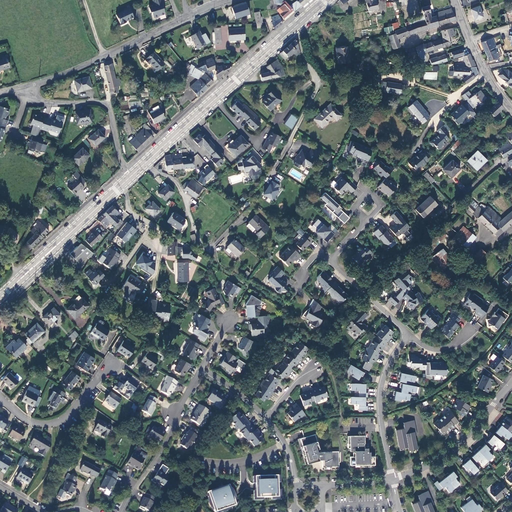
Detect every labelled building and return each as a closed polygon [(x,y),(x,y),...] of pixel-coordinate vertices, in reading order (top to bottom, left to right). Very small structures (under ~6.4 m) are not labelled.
[(162,0),(153,0),(155,4),(150,6),(149,7),(151,12),(152,12),(154,17),(155,18),(159,17),(159,16),(165,14),(163,7),(164,7),(162,0)] [(290,6),(289,6),(293,10),(294,11),(301,5),(298,1),(297,0),(292,4),(290,1),(288,3),(290,6)] [(365,0),(368,11),(378,9),(376,0),(372,1),(372,0),(365,0)] [(277,10),(279,14),(283,19),(293,10),(289,6),(285,1),(283,3),(282,3),(284,5),(277,10)] [(394,7),(395,10),(396,10),(398,10),(396,2),(393,3),(386,3),(386,7),(394,7)] [(231,8),(235,19),(245,15),(247,19),(250,18),(246,3),(231,8)] [(428,6),(421,8),(423,14),(429,13),(430,13),(428,6)] [(483,17),(479,6),(471,9),(475,20),(483,17)] [(130,8),(116,15),(120,25),(126,22),(125,21),(134,17),(130,8)] [(453,13),(451,9),(450,9),(435,13),(435,16),(436,17),(438,26),(455,20),(453,13)] [(398,10),(396,10),(397,22),(392,24),(392,26),(393,29),(402,27),(398,10)] [(259,12),(254,13),(256,23),(262,23),(262,22),(261,17),(260,17),(259,12)] [(428,29),(438,26),(436,17),(435,16),(430,18),(429,13),(423,14),(423,16),(424,19),(425,21),(428,29)] [(273,22),(272,22),(274,29),(282,23),(279,15),(271,18),(273,22)] [(423,16),(408,21),(409,22),(410,26),(425,21),(424,19),(423,16)] [(397,39),(428,29),(425,21),(410,26),(406,27),(403,28),(394,31),(395,33),(397,39)] [(442,38),(439,39),(442,48),(442,47),(451,45),(450,43),(448,37),(451,37),(455,36),(453,28),(441,31),(442,38)] [(244,29),(228,30),(229,41),(241,40),(241,39),(244,38),(244,29)] [(190,36),(197,49),(206,44),(199,32),(190,36)] [(400,47),(397,39),(395,33),(388,36),(393,49),(400,47)] [(481,43),(485,52),(496,47),(496,46),(495,45),(492,39),(492,38),(481,43)] [(294,52),(298,48),(296,39),(279,54),(284,60),(294,52)] [(438,51),(443,50),(442,47),(442,48),(439,39),(431,42),(424,45),(427,52),(437,49),(438,51)] [(420,54),(427,52),(424,45),(424,44),(415,47),(421,65),(428,63),(426,58),(422,59),(420,54)] [(336,47),(337,64),(350,63),(349,46),(336,47)] [(499,53),(496,48),(496,47),(485,52),(489,61),(502,56),(500,52),(499,53)] [(417,60),(415,52),(414,53),(413,49),(408,50),(409,54),(408,54),(410,62),(417,60)] [(461,50),(449,53),(450,59),(462,56),(461,50)] [(150,63),(157,70),(164,64),(153,52),(145,60),(149,63),(150,63)] [(463,60),(467,67),(475,66),(473,60),(472,60),(469,54),(462,57),(462,56),(458,58),(458,62),(463,60)] [(442,63),(447,61),(447,60),(445,55),(437,58),(436,57),(430,59),(431,64),(442,63)] [(212,57),(205,61),(206,65),(205,65),(205,66),(199,68),(206,73),(214,69),(215,69),(214,65),(214,62),(212,57)] [(0,70),(10,67),(7,58),(0,60),(0,70)] [(113,67),(111,60),(103,62),(111,94),(118,92),(117,87),(120,86),(118,78),(115,79),(113,67)] [(269,79),(285,76),(282,69),(276,60),(266,67),(269,72),(260,74),(261,81),(269,79)] [(221,64),(214,65),(215,69),(214,69),(216,79),(217,79),(218,80),(230,69),(228,65),(222,66),(221,64)] [(476,67),(470,68),(467,68),(464,68),(464,64),(453,64),(453,71),(449,71),(449,76),(462,76),(462,74),(467,75),(466,77),(463,80),(466,84),(478,74),(476,67)] [(191,65),(189,68),(189,69),(188,72),(198,77),(201,71),(194,68),(195,67),(191,65)] [(511,73),(508,70),(502,78),(502,79),(509,85),(511,87),(511,73)] [(190,87),(198,96),(213,82),(205,73),(190,87)] [(88,77),(74,80),(77,92),(91,88),(88,77)] [(385,92),(401,95),(402,84),(387,82),(386,82),(383,82),(382,89),(385,89),(385,92)] [(269,110),(281,100),(272,90),(267,94),(268,95),(261,102),(269,110)] [(470,98),(468,96),(464,99),(467,103),(472,109),(478,104),(480,106),(483,104),(482,101),(485,98),(480,91),(470,98)] [(427,114),(416,100),(408,107),(420,121),(420,120),(423,123),(430,118),(427,114)] [(240,115),(244,119),(251,111),(243,104),(242,106),(237,102),(231,109),(237,114),(238,113),(240,115)] [(491,118),(503,108),(498,102),(486,113),(491,118)] [(475,115),(476,114),(473,111),(472,109),(467,103),(463,106),(462,106),(460,108),(467,117),(470,115),(472,117),(473,117),(476,119),(478,117),(475,115)] [(341,116),(330,104),(313,119),(322,127),(333,117),(336,121),(341,116)] [(0,123),(6,125),(7,121),(4,120),(6,114),(8,114),(9,109),(0,106),(0,123)] [(152,109),(153,110),(154,112),(149,115),(154,124),(158,122),(158,123),(161,121),(161,120),(165,117),(160,108),(159,109),(158,106),(152,109)] [(464,119),(467,117),(460,108),(451,116),(453,118),(452,118),(458,125),(459,124),(461,124),(464,121),(464,119)] [(89,110),(75,112),(76,124),(81,124),(80,122),(91,120),(89,110)] [(258,118),(251,111),(244,119),(247,121),(250,124),(249,125),(255,130),(261,124),(256,119),(258,118)] [(36,137),(39,128),(44,130),(48,118),(43,117),(44,115),(39,114),(38,116),(33,114),(30,124),(33,125),(29,135),(32,135),(36,137)] [(51,120),(48,118),(44,130),(48,131),(48,130),(51,131),(53,130),(53,131),(58,133),(59,129),(60,128),(62,123),(58,121),(51,119),(51,120)] [(291,129),(296,120),(294,122),(288,118),(284,124),(291,129)] [(125,121),(129,132),(134,131),(130,119),(125,121)] [(129,142),(138,152),(153,138),(153,137),(156,135),(151,130),(145,123),(142,126),(144,128),(129,142)] [(443,126),(436,131),(439,135),(430,142),(430,144),(432,147),(434,145),(438,149),(439,150),(442,147),(442,145),(446,142),(445,142),(448,139),(446,136),(449,133),(443,126)] [(92,132),(90,130),(80,138),(83,141),(92,132)] [(98,130),(88,139),(95,147),(105,137),(98,130)] [(281,138),(271,133),(266,143),(265,142),(261,149),(268,153),(272,146),(275,148),(281,138)] [(41,144),(43,139),(41,139),(36,137),(32,135),(30,140),(28,139),(27,143),(29,144),(29,147),(27,152),(30,154),(32,153),(33,152),(37,153),(39,148),(41,147),(42,144),(41,144)] [(204,148),(207,152),(214,146),(205,135),(202,138),(199,135),(193,140),(200,148),(203,145),(205,147),(204,148)] [(248,145),(240,136),(233,141),(232,140),(224,147),(229,152),(230,151),(235,156),(248,145)] [(461,142),(458,140),(453,145),(450,149),(452,151),(453,150),(461,142)] [(511,152),(511,148),(507,141),(496,147),(503,158),(511,152)] [(360,165),(366,167),(372,153),(368,151),(369,150),(369,148),(354,142),(350,150),(354,152),(355,155),(358,156),(360,157),(359,160),(362,161),(360,165)] [(89,155),(80,146),(75,151),(77,153),(72,158),(78,165),(89,155)] [(220,159),(223,157),(224,156),(214,146),(207,152),(211,155),(212,154),(214,157),(210,160),(217,167),(223,162),(220,159)] [(485,154),(482,148),(480,150),(478,147),(473,153),(474,154),(467,161),(476,170),(485,160),(483,158),(486,155),(485,154)] [(307,165),(310,167),(319,152),(312,148),(308,155),(303,152),(301,156),(302,156),(301,157),(299,156),(298,155),(293,162),(295,163),(294,166),(299,169),(301,167),(303,168),(304,166),(307,165)] [(427,159),(430,156),(424,150),(421,152),(421,151),(417,154),(418,155),(414,158),(415,158),(413,160),(412,159),(407,163),(411,167),(412,167),(415,170),(420,167),(421,167),(425,164),(425,163),(428,160),(427,159)] [(455,152),(453,150),(452,151),(453,152),(460,160),(462,158),(456,152),(455,152)] [(179,159),(178,154),(170,155),(173,169),(182,168),(181,159),(179,159)] [(173,169),(170,155),(164,157),(165,170),(167,170),(167,173),(169,174),(173,173),(173,169)] [(181,157),(181,159),(182,168),(183,169),(189,168),(189,169),(194,169),(193,157),(188,158),(188,160),(186,160),(185,157),(181,157)] [(244,160),(242,157),(236,162),(237,170),(242,169),(243,171),(248,170),(249,176),(251,176),(251,179),(257,178),(257,175),(260,174),(259,168),(259,164),(256,161),(253,162),(252,158),(249,158),(248,157),(244,160)] [(387,177),(394,169),(391,166),(389,168),(380,160),(380,161),(379,160),(376,160),(375,162),(375,164),(376,165),(373,168),(377,172),(377,171),(378,172),(378,173),(381,177),(382,175),(384,174),(387,177)] [(460,169),(452,161),(443,169),(451,177),(460,169)] [(214,172),(206,164),(203,167),(205,169),(203,170),(202,169),(198,172),(206,181),(210,178),(209,177),(214,172)] [(428,170),(423,175),(431,184),(434,180),(429,175),(431,172),(428,170)] [(82,185),(85,181),(76,171),(72,175),(76,179),(67,187),(74,194),(79,188),(81,190),(84,187),(82,185)] [(352,192),(358,186),(352,181),(349,184),(342,177),(337,182),(338,183),(335,187),(342,194),(347,189),(349,189),(352,192)] [(389,181),(386,177),(385,178),(378,186),(381,190),(382,189),(389,195),(393,191),(394,191),(397,188),(393,184),(393,183),(390,180),(389,181)] [(189,182),(187,181),(184,184),(182,186),(184,189),(183,190),(195,198),(203,188),(192,179),(189,182)] [(272,181),(270,185),(268,184),(265,188),(267,189),(263,194),(271,199),(274,194),(275,195),(278,190),(277,190),(280,186),(272,181)] [(165,200),(174,192),(167,185),(158,193),(165,200)] [(325,192),(321,197),(327,202),(326,204),(339,216),(338,217),(345,223),(350,217),(341,209),(343,207),(325,192)] [(429,196),(415,210),(423,217),(437,204),(429,196)] [(497,237),(511,223),(511,210),(501,219),(489,207),(484,211),(473,200),(466,207),(497,237)] [(160,210),(152,202),(145,209),(153,217),(160,210)] [(326,204),(325,205),(338,217),(339,216),(326,204)] [(122,216),(112,206),(103,214),(111,223),(117,229),(122,222),(119,219),(122,216)] [(405,221),(396,211),(390,216),(396,222),(396,224),(395,225),(393,225),(389,228),(396,235),(398,236),(401,233),(403,233),(410,227),(404,221),(405,221)] [(184,220),(173,213),(167,222),(178,229),(177,230),(182,233),(187,225),(186,220),(185,219),(184,220)] [(97,220),(105,228),(111,223),(103,214),(97,220)] [(260,238),(269,228),(256,215),(249,222),(250,223),(247,226),(253,231),(256,229),(258,231),(256,234),(260,238)] [(327,241),(334,233),(319,219),(314,224),(318,228),(316,231),(320,235),(321,233),(323,235),(322,236),(324,237),(323,238),(327,241)] [(37,224),(33,228),(35,230),(35,231),(36,232),(37,232),(42,237),(48,231),(38,221),(36,223),(37,224)] [(127,222),(116,235),(125,242),(128,239),(129,239),(136,230),(127,222)] [(388,244),(394,239),(382,224),(377,227),(378,228),(374,232),(379,237),(381,238),(385,243),(388,244)] [(450,228),(448,226),(427,246),(425,247),(419,252),(417,255),(420,258),(421,258),(421,259),(423,257),(424,257),(444,237),(443,235),(450,228)] [(309,243),(313,238),(301,227),(297,231),(299,233),(296,236),(299,240),(296,243),(303,249),(306,245),(309,243)] [(454,238),(459,242),(468,231),(463,227),(454,238)] [(29,250),(42,237),(37,232),(36,232),(35,231),(35,230),(33,228),(30,231),(32,232),(34,234),(32,236),(30,235),(27,238),(29,239),(27,241),(24,246),(29,250)] [(430,230),(422,236),(424,239),(432,233),(430,230)] [(90,236),(85,241),(91,247),(98,241),(102,238),(95,231),(92,234),(91,233),(89,236),(90,236)] [(472,235),(468,231),(459,242),(466,248),(477,235),(474,233),(472,235)] [(244,248),(234,239),(227,247),(228,247),(225,250),(229,253),(231,251),(237,256),(244,248)] [(167,246),(167,255),(176,255),(177,254),(177,253),(177,246),(177,242),(169,242),(169,246),(167,246)] [(466,248),(459,242),(455,247),(461,253),(466,248)] [(86,257),(89,260),(90,258),(93,253),(81,244),(70,254),(79,264),(86,257)] [(301,255),(290,245),(279,256),(289,265),(292,261),(292,260),(294,258),(296,260),(301,255)] [(370,256),(373,253),(365,245),(362,248),(361,247),(352,257),(359,263),(363,258),(364,259),(369,255),(370,256)] [(120,255),(110,248),(108,252),(109,253),(102,263),(111,268),(114,264),(115,262),(116,263),(119,259),(118,258),(120,255)] [(193,261),(195,261),(197,256),(184,248),(182,248),(182,251),(182,253),(182,258),(188,258),(193,261)] [(452,262),(443,249),(430,258),(440,271),(452,262)] [(472,269),(486,254),(480,249),(467,264),(472,269)] [(148,257),(143,253),(136,264),(142,268),(141,269),(151,275),(154,273),(155,262),(151,262),(147,259),(148,257)] [(177,263),(177,282),(188,281),(188,263),(177,263)] [(284,272),(278,265),(272,271),(273,272),(270,275),(271,276),(268,279),(276,286),(275,287),(275,289),(278,291),(280,291),(281,290),(287,290),(286,284),(285,283),(285,282),(282,279),(281,281),(279,279),(279,278),(284,272)] [(505,275),(502,278),(507,283),(511,277),(511,267),(510,269),(507,266),(502,272),(505,275)] [(417,268),(413,271),(420,278),(423,274),(417,268)] [(106,277),(99,269),(95,271),(93,269),(91,271),(91,273),(87,276),(90,279),(89,280),(93,284),(95,284),(98,282),(98,280),(100,278),(102,280),(106,277)] [(320,284),(326,290),(327,290),(335,281),(331,278),(332,278),(328,274),(328,275),(327,274),(327,273),(323,270),(317,276),(317,279),(321,283),(320,284)] [(405,270),(392,281),(396,286),(398,284),(403,290),(396,297),(394,295),(391,298),(390,297),(388,299),(394,305),(402,297),(409,289),(411,287),(409,284),(411,282),(411,281),(414,279),(405,270)] [(136,293),(141,284),(133,279),(134,279),(129,276),(118,295),(126,300),(129,295),(129,296),(132,291),(136,293)] [(241,288),(228,279),(225,285),(226,285),(223,290),(225,293),(230,296),(231,293),(233,294),(234,291),(238,294),(241,288)] [(335,281),(327,290),(331,293),(331,295),(334,298),(335,297),(341,302),(348,295),(338,285),(339,285),(335,281)] [(214,287),(206,291),(209,297),(203,305),(209,310),(213,305),(214,305),(217,303),(220,302),(221,304),(225,302),(221,292),(217,294),(214,287)] [(415,294),(409,289),(402,297),(406,301),(407,300),(408,301),(406,306),(413,309),(415,304),(423,300),(419,292),(415,294)] [(475,313),(481,317),(489,307),(483,303),(483,302),(483,300),(475,294),(473,296),(470,293),(467,297),(467,299),(464,303),(468,306),(469,305),(471,307),(471,308),(476,311),(475,313)] [(261,300),(251,294),(245,304),(247,304),(247,316),(255,316),(254,304),(259,303),(261,300)] [(88,305),(81,298),(75,304),(73,303),(66,310),(75,319),(88,305)] [(321,306),(313,298),(309,305),(311,306),(310,307),(308,312),(305,311),(303,314),(302,315),(313,320),(311,324),(316,326),(318,325),(320,322),(322,324),(325,319),(322,318),(324,313),(323,312),(319,310),(321,306)] [(168,322),(170,306),(160,304),(159,306),(156,306),(156,300),(150,299),(148,310),(150,311),(150,317),(155,318),(155,317),(163,318),(163,321),(168,322)] [(53,321),(60,315),(53,308),(43,318),(51,328),(52,328),(56,324),(55,323),(53,321)] [(503,323),(508,316),(498,308),(496,312),(495,312),(492,316),(493,317),(491,319),(490,319),(486,319),(488,327),(492,326),(497,329),(502,323),(503,323)] [(367,314),(361,309),(350,321),(350,323),(347,326),(347,328),(350,330),(352,330),(355,333),(357,333),(360,330),(362,332),(367,327),(363,323),(361,323),(361,321),(367,314)] [(425,322),(432,328),(441,318),(437,315),(436,316),(428,309),(420,318),(421,319),(424,322),(425,322)] [(455,311),(452,314),(459,319),(461,317),(455,311)] [(210,319),(199,312),(197,315),(194,315),(194,317),(194,320),(193,323),(195,324),(195,325),(195,326),(196,326),(193,331),(199,335),(198,337),(204,340),(208,333),(206,332),(208,327),(210,322),(209,321),(210,319)] [(452,314),(452,313),(446,321),(448,322),(443,327),(445,328),(442,332),(448,337),(452,332),(454,329),(454,330),(458,325),(456,323),(459,319),(452,314)] [(269,315),(258,315),(258,322),(259,323),(249,323),(249,329),(251,328),(252,334),(257,334),(258,333),(264,332),(264,327),(268,327),(267,323),(269,323),(269,315)] [(103,340),(108,331),(101,327),(103,323),(103,322),(100,320),(98,320),(90,333),(95,336),(96,336),(103,340)] [(479,330),(481,325),(476,322),(473,328),(479,330)] [(32,342),(44,331),(36,323),(24,334),(28,338),(32,342)] [(379,330),(375,333),(377,335),(379,336),(386,343),(390,337),(389,336),(390,334),(393,331),(385,324),(379,330)] [(68,337),(72,341),(79,335),(75,330),(68,337)] [(252,340),(244,335),(238,337),(239,343),(239,344),(238,346),(246,351),(252,340)] [(183,352),(194,359),(196,354),(194,353),(200,343),(188,336),(186,340),(189,342),(183,352)] [(372,340),(368,347),(377,352),(379,349),(380,347),(382,348),(383,346),(386,343),(379,336),(375,340),(374,341),(373,340),(372,340)] [(13,339),(5,347),(10,352),(11,352),(16,357),(26,347),(18,339),(15,342),(13,339)] [(390,339),(383,350),(387,353),(395,343),(390,339)] [(135,348),(124,340),(117,350),(121,353),(122,352),(125,355),(129,357),(135,348)] [(294,347),(291,350),(292,351),(293,352),(301,359),(306,354),(305,352),(306,351),(309,348),(300,341),(295,347),(294,347)] [(368,347),(366,346),(364,351),(365,351),(361,359),(371,364),(373,361),(374,359),(376,360),(379,353),(377,352),(368,347)] [(511,347),(510,346),(502,356),(510,362),(511,359),(511,347)] [(242,368),(245,362),(227,350),(220,362),(222,363),(222,365),(226,368),(226,369),(230,372),(232,368),(234,370),(236,369),(239,366),(242,368)] [(95,359),(84,352),(76,365),(86,371),(95,359)] [(283,360),(291,367),(293,364),(295,363),(296,364),(301,359),(293,352),(291,355),(289,354),(288,353),(283,360)] [(158,360),(147,353),(141,361),(152,368),(158,360)] [(426,369),(426,363),(426,362),(426,360),(421,360),(421,358),(418,358),(418,357),(415,357),(415,355),(410,355),(409,356),(409,361),(410,361),(410,367),(411,367),(421,367),(421,369),(426,369)] [(496,356),(488,366),(496,372),(504,363),(496,356)] [(191,363),(181,357),(175,369),(183,374),(186,369),(188,369),(189,367),(191,363)] [(283,360),(275,370),(278,373),(283,377),(285,375),(287,373),(288,374),(293,369),(291,367),(283,360)] [(426,363),(426,369),(426,374),(433,375),(434,375),(434,374),(441,374),(443,376),(449,371),(446,369),(447,364),(444,364),(441,364),(441,362),(434,362),(434,363),(426,363)] [(365,373),(351,364),(347,370),(353,374),(352,376),(358,379),(360,375),(362,376),(365,373)] [(261,383),(273,391),(277,385),(275,384),(276,382),(279,379),(275,376),(278,373),(275,370),(271,367),(267,371),(270,373),(265,379),(264,379),(261,382),(261,383)] [(60,386),(68,391),(76,381),(77,381),(80,378),(72,371),(60,386)] [(18,381),(9,372),(2,380),(12,389),(18,381)] [(416,376),(399,372),(398,376),(400,377),(399,381),(405,383),(406,380),(414,382),(416,376)] [(178,381),(167,374),(164,378),(165,379),(163,383),(164,384),(160,390),(168,394),(170,394),(173,389),(174,389),(176,385),(175,385),(178,381)] [(483,375),(477,387),(487,393),(490,388),(488,387),(492,379),(483,375)] [(138,385),(137,384),(130,379),(128,378),(125,383),(124,382),(121,382),(120,384),(118,383),(117,385),(116,384),(112,389),(119,394),(122,389),(124,390),(126,390),(126,389),(129,390),(126,395),(129,397),(130,397),(138,385)] [(260,388),(255,394),(264,401),(266,398),(267,396),(269,397),(273,391),(261,383),(259,387),(260,388)] [(365,383),(351,383),(351,390),(359,390),(358,397),(365,397),(367,397),(367,392),(365,392),(365,383)] [(401,388),(400,392),(407,393),(407,391),(415,393),(417,387),(400,383),(399,387),(401,388)] [(311,388),(314,398),(315,400),(315,402),(320,400),(320,399),(328,396),(324,386),(321,387),(319,388),(318,386),(311,388)] [(62,397),(63,398),(65,393),(55,387),(48,400),(51,401),(52,402),(53,401),(57,403),(58,403),(62,397)] [(220,392),(213,388),(210,392),(210,394),(207,398),(213,402),(214,403),(220,408),(226,400),(222,397),(224,395),(220,392)] [(300,394),(303,405),(311,402),(311,401),(310,399),(314,398),(311,388),(305,391),(305,392),(303,393),(300,394)] [(37,396),(26,391),(21,401),(33,406),(37,396)] [(400,392),(393,391),(392,395),(394,395),(393,400),(400,401),(400,399),(409,400),(410,394),(407,393),(400,392)] [(114,410),(121,400),(111,392),(104,401),(108,404),(111,406),(110,407),(114,410)] [(150,394),(142,409),(150,414),(154,408),(153,407),(155,403),(154,402),(157,398),(150,394)] [(358,397),(351,396),(351,403),(358,403),(358,410),(367,410),(367,406),(365,406),(365,397),(358,397)] [(455,403),(453,407),(465,415),(468,412),(467,411),(466,410),(467,409),(467,410),(470,406),(461,400),(456,399),(454,403),(455,403)] [(305,413),(296,402),(290,407),(292,408),(290,410),(287,412),(294,421),(300,415),(301,416),(305,413)] [(190,418),(199,424),(204,416),(205,415),(206,415),(209,410),(199,403),(194,411),(195,411),(190,418)] [(444,415),(442,418),(452,429),(455,426),(453,425),(454,424),(455,424),(458,421),(452,414),(448,410),(444,414),(444,415)] [(233,415),(230,419),(234,424),(235,425),(234,426),(236,429),(238,428),(240,426),(248,420),(243,415),(242,416),(240,414),(238,411),(233,415)] [(501,421),(499,424),(510,434),(511,431),(511,421),(506,417),(503,420),(504,421),(503,422),(502,421),(501,421)] [(452,429),(442,418),(439,421),(438,420),(433,424),(436,428),(437,428),(443,435),(446,432),(446,431),(447,430),(448,432),(452,429)] [(101,434),(106,437),(107,434),(111,428),(106,425),(106,424),(99,420),(94,429),(102,434),(101,434)] [(241,430),(240,431),(245,438),(245,437),(253,431),(250,426),(252,425),(248,420),(240,426),(242,429),(241,430)] [(403,428),(395,430),(399,449),(407,447),(408,450),(417,449),(414,436),(417,435),(414,420),(406,422),(407,424),(403,425),(403,428)] [(510,434),(499,424),(496,427),(497,429),(494,433),(500,437),(501,435),(507,440),(511,434),(510,434)] [(148,434),(160,441),(165,430),(162,428),(162,429),(160,427),(158,428),(153,425),(148,434)] [(182,445),(183,446),(184,446),(186,448),(189,444),(190,445),(193,441),(194,442),(199,436),(197,435),(199,431),(190,425),(186,430),(187,431),(188,431),(185,435),(185,434),(184,433),(181,437),(183,439),(182,440),(180,443),(182,445)] [(25,432),(14,426),(9,435),(20,441),(25,432)] [(261,434),(257,428),(255,429),(253,431),(245,437),(248,441),(249,440),(254,445),(258,444),(263,439),(261,436),(259,435),(261,434)] [(39,453),(44,457),(50,446),(51,440),(47,437),(45,440),(36,434),(30,443),(41,450),(39,453)] [(315,434),(300,438),(308,463),(320,460),(320,459),(318,455),(317,449),(318,449),(319,448),(315,434)] [(504,444),(491,434),(488,437),(490,438),(486,442),(492,446),(493,445),(499,449),(504,444)] [(364,435),(349,435),(349,448),(350,450),(358,450),(362,450),(362,443),(364,443),(364,435)] [(362,450),(358,450),(358,452),(367,452),(367,446),(364,446),(364,443),(362,443),(362,450)] [(479,446),(476,449),(487,461),(492,457),(487,451),(489,449),(484,444),(481,448),(479,446)] [(487,461),(476,449),(473,452),(474,454),(471,457),(475,462),(477,460),(482,466),(487,461)] [(140,454),(134,450),(127,462),(132,465),(133,464),(135,465),(135,467),(138,468),(139,468),(142,463),(145,458),(141,455),(140,454)] [(338,451),(323,451),(323,456),(323,459),(321,459),(322,466),(339,466),(338,451)] [(353,456),(350,456),(350,465),(374,464),(374,456),(371,456),(371,452),(367,452),(358,452),(353,452),(353,456)] [(5,474),(13,460),(4,454),(2,458),(0,457),(0,468),(2,470),(1,472),(5,474)] [(22,456),(17,464),(23,467),(28,459),(22,456)] [(478,470),(467,457),(464,460),(465,462),(461,465),(466,470),(468,468),(473,474),(478,470)] [(96,477),(100,469),(94,466),(83,460),(79,469),(79,471),(82,472),(83,471),(90,475),(90,474),(96,477)] [(32,476),(22,469),(15,480),(23,484),(24,482),(28,484),(32,476)] [(108,470),(102,482),(99,487),(102,489),(105,489),(107,490),(110,489),(112,484),(113,484),(115,480),(114,480),(117,474),(108,470)] [(447,473),(443,475),(445,477),(454,488),(459,484),(454,478),(456,476),(452,471),(448,474),(447,473)] [(77,477),(70,473),(67,480),(66,479),(64,483),(64,484),(62,490),(65,491),(65,492),(70,495),(73,489),(74,489),(77,485),(73,483),(77,477)] [(158,473),(153,482),(157,484),(157,483),(161,485),(161,484),(165,486),(172,476),(166,473),(165,474),(164,475),(163,474),(162,476),(158,473)] [(255,475),(255,497),(267,496),(278,496),(277,475),(270,475),(270,482),(269,482),(269,479),(268,479),(268,475),(255,475)] [(454,488),(445,477),(438,482),(436,481),(433,483),(439,490),(443,486),(448,493),(454,488)] [(219,486),(207,490),(210,497),(214,511),(236,504),(229,483),(222,486),(224,492),(222,493),(219,486)] [(507,490),(500,483),(493,489),(491,489),(489,491),(489,493),(495,500),(500,496),(501,496),(504,493),(507,490)] [(433,511),(431,506),(433,505),(427,490),(420,493),(421,496),(418,497),(419,500),(411,504),(414,511),(433,511)] [(155,497),(147,492),(144,496),(141,500),(142,500),(141,503),(139,506),(144,509),(145,508),(149,510),(153,501),(155,497)] [(471,499),(465,503),(472,511),(477,511),(482,509),(477,504),(476,505),(471,499)] [(16,511),(18,510),(5,503),(0,511),(16,511)] [(472,511),(465,503),(460,508),(463,511),(472,511)]
